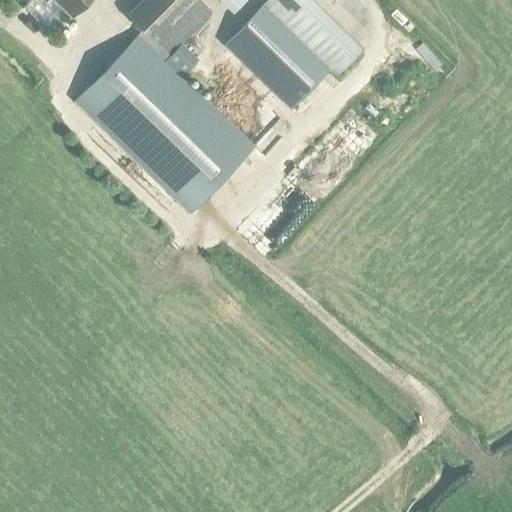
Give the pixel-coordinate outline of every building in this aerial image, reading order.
[(70,15),(54,0),(29,0),(23,6),(52,34),(70,15)] [(89,0),(57,0),(74,16),(89,0)] [(172,55),(171,54),(212,12),(199,0),(146,0),(131,16),(145,29),(138,35),(139,35),(76,101),(191,211),(254,146),(166,61),(172,55)] [(225,0),(235,10),(245,0),(225,0)] [(335,74),(362,46),(313,0),(267,0),(226,44),(292,107),(329,68),(335,74)]
